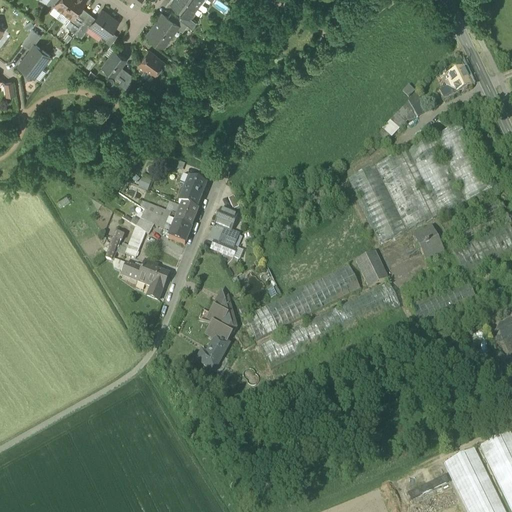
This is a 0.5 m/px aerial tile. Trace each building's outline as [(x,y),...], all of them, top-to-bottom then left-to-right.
[(49,0),(46,4),(52,8),(54,6),(54,5),(57,0),(49,0)] [(71,18),(71,19),(80,7),(85,0),(57,0),(54,5),(54,6),(71,18)] [(183,14),(189,18),(193,12),(196,8),(186,0),(172,0),(172,1),(174,3),(172,6),(183,14)] [(77,19),(82,23),(89,13),(80,7),(71,19),(71,18),(69,21),(74,24),(77,19)] [(90,26),(106,38),(118,22),(102,10),(95,18),(90,25),(90,26)] [(95,18),(89,13),(82,23),(78,28),(85,33),(90,26),(90,25),(95,18)] [(182,32),(187,25),(180,19),(171,13),(167,18),(178,26),(177,28),(182,32)] [(147,35),(163,47),(177,28),(178,26),(167,18),(162,14),(147,35)] [(183,14),(180,19),(187,25),(192,29),(196,23),(191,19),(191,20),(189,18),(183,14)] [(22,44),(30,50),(34,45),(41,36),(33,30),(22,44)] [(105,42),(110,46),(117,36),(112,33),(105,42)] [(18,66),(32,77),(40,67),(41,67),(50,57),(34,45),(30,50),(18,66)] [(102,66),(114,76),(120,67),(126,60),(114,51),(114,50),(102,66)] [(146,69),(154,75),(164,63),(148,51),(138,64),(138,68),(142,71),(146,70),(146,69)] [(119,85),(127,92),(130,88),(131,75),(120,67),(114,76),(122,81),(119,85)] [(440,94),(443,101),(471,88),(462,70),(447,78),(449,83),(446,85),(448,90),(440,94)] [(4,84),(6,97),(9,96),(14,96),(12,83),(4,84)] [(415,92),(408,86),(402,93),(409,99),(415,92)] [(408,103),(412,110),(422,106),(416,94),(408,103)] [(377,136),(386,145),(405,124),(417,119),(412,110),(408,103),(377,136)] [(348,181),(380,246),(492,191),(460,126),(348,181)] [(179,186),(185,189),(188,181),(182,178),(179,186)] [(151,183),(142,179),(138,188),(147,192),(151,183)] [(178,205),(182,206),(196,212),(205,188),(206,188),(188,181),(185,189),(178,205)] [(66,197),(56,203),(59,209),(70,203),(66,197)] [(439,224),(451,249),(507,222),(495,197),(439,224)] [(233,198),(228,201),(233,211),(238,209),(233,198)] [(169,204),(165,213),(177,218),(181,209),(169,204)] [(156,217),(159,211),(147,206),(144,212),(156,217)] [(177,218),(175,224),(190,231),(198,213),(196,212),(182,206),(181,209),(177,218)] [(165,213),(159,211),(156,217),(168,222),(175,224),(177,218),(165,213)] [(220,211),(213,228),(230,235),(231,234),(237,218),(220,211)] [(130,224),(136,228),(146,234),(146,235),(148,236),(154,227),(164,231),(168,222),(156,217),(144,212),(140,221),(138,225),(132,221),(130,224)] [(191,231),(190,231),(175,224),(168,222),(164,231),(163,234),(167,236),(169,237),(168,240),(182,245),(184,246),(191,231)] [(396,279),(408,304),(511,253),(511,231),(509,224),(396,279)] [(413,236),(425,261),(443,252),(431,227),(413,236)] [(135,260),(146,235),(146,234),(136,228),(127,250),(125,256),(135,260)] [(233,235),(231,234),(230,235),(213,228),(208,241),(213,244),(215,241),(234,248),(238,237),(233,235)] [(105,261),(111,263),(114,253),(117,246),(119,242),(121,243),(123,237),(115,234),(105,261)] [(211,250),(230,258),(233,251),(234,249),(234,248),(215,241),(213,244),(211,250)] [(125,256),(127,250),(117,246),(114,253),(124,257),(125,256)] [(236,253),(233,260),(239,262),(243,253),(237,250),(236,253)] [(355,262),(369,289),(387,280),(374,253),(355,262)] [(511,256),(409,307),(421,332),(511,287),(511,256)] [(147,297),(159,301),(168,276),(156,271),(158,267),(145,261),(141,271),(141,272),(137,271),(138,270),(125,265),(122,273),(121,276),(120,277),(150,289),(147,297)] [(116,270),(122,273),(125,265),(119,262),(116,270)] [(244,317),(256,342),(360,291),(348,266),(244,317)] [(258,346),(271,371),(400,308),(388,283),(258,346)] [(279,296),(276,289),(267,293),(270,300),(279,296)] [(235,330),(232,335),(233,336),(236,330),(227,299),(225,303),(221,292),(216,301),(217,301),(227,307),(226,309),(227,309),(228,310),(229,311),(229,312),(229,313),(229,314),(228,315),(232,317),(233,322),(232,323),(233,324),(233,325),(233,326),(233,327),(232,328),(235,330)] [(208,340),(213,343),(215,339),(227,345),(232,335),(235,330),(232,328),(233,327),(233,326),(233,325),(233,324),(232,323),(233,322),(232,317),(228,315),(229,314),(229,313),(229,312),(229,311),(228,310),(227,309),(226,309),(227,307),(217,301),(209,316),(212,324),(208,331),(206,334),(210,336),(208,340)] [(229,346),(227,345),(215,339),(213,343),(206,355),(201,353),(196,363),(214,373),(229,346)] [(479,448),(509,511),(511,511),(511,437),(510,433),(479,448)] [(443,465),(466,511),(503,511),(474,450),(473,450),(443,465)] [(409,494),(412,501),(450,482),(446,475),(409,494)]
